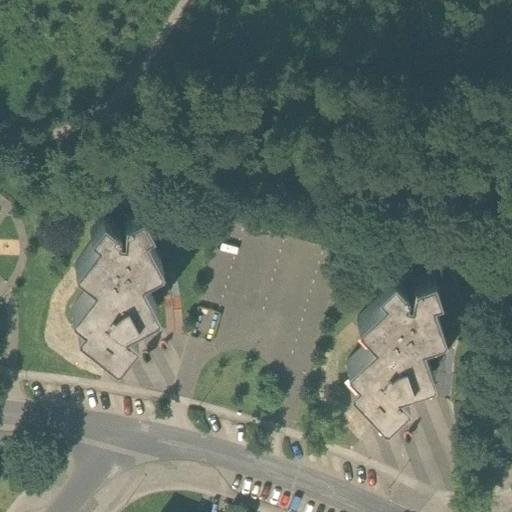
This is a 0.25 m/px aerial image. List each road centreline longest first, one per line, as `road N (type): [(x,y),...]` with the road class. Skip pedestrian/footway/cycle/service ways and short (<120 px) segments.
road 1 (residential): [(367,511),(216,454),(140,442),(114,446)]
road 2 (track): [(0,134),(68,131),(88,119),(144,62),(184,0)]
road 3 (residential): [(114,446),(76,424),(0,415)]
